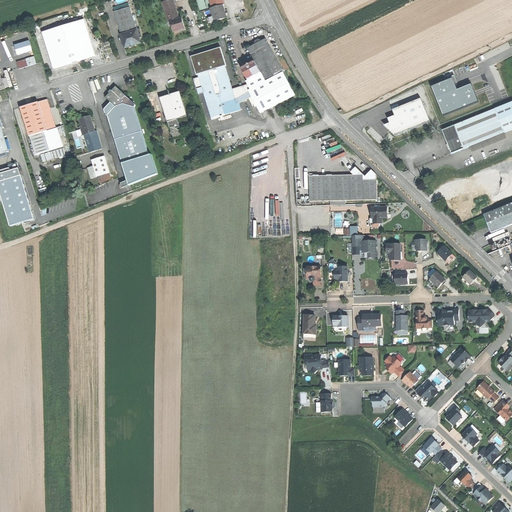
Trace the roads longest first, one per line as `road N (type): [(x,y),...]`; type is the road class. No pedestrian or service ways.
road 1 (unclassified): [(289,136),(0,247)]
road 2 (track): [(286,511),(294,206)]
road 3 (unknown): [(114,153),(85,75),(10,105),(42,209),(71,207)]
road 4 (residential): [(511,289),(335,118)]
road 5 (unclassified): [(275,17),(85,75),(74,98)]
road 6 (track): [(511,37),(335,118)]
